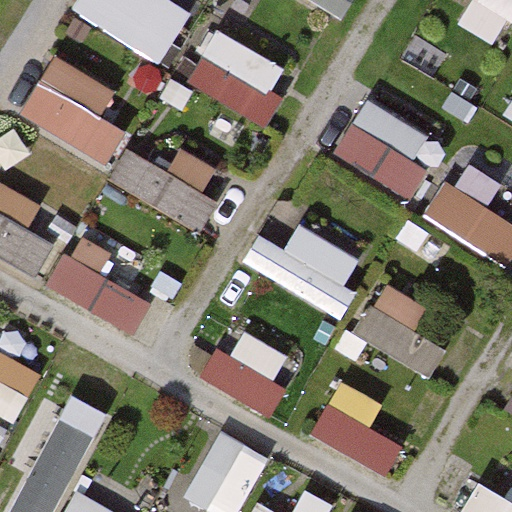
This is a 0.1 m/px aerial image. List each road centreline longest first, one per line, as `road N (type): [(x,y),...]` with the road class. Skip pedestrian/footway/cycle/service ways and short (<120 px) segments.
road 1 (track): [(394,0),(169,374)]
road 2 (track): [(511,341),(415,511)]
road 3 (track): [(64,0),(0,111)]
